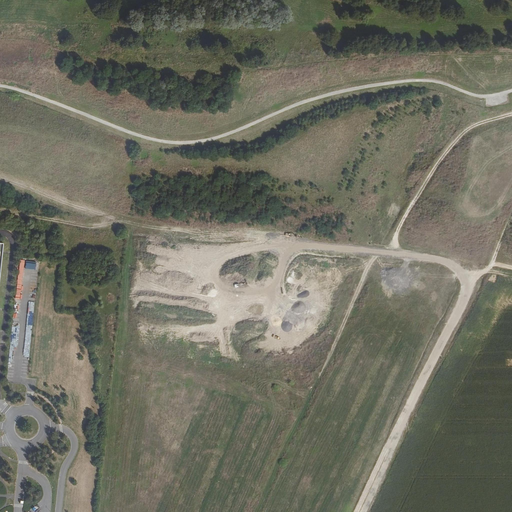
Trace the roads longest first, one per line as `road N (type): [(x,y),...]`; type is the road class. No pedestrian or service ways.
road 1 (unclassified): [(288,250),(405,253),(452,262),(465,280),(362,511)]
road 2 (track): [(391,252),(454,143),(482,121),(511,114)]
road 3 (track): [(0,375),(13,247),(0,232)]
